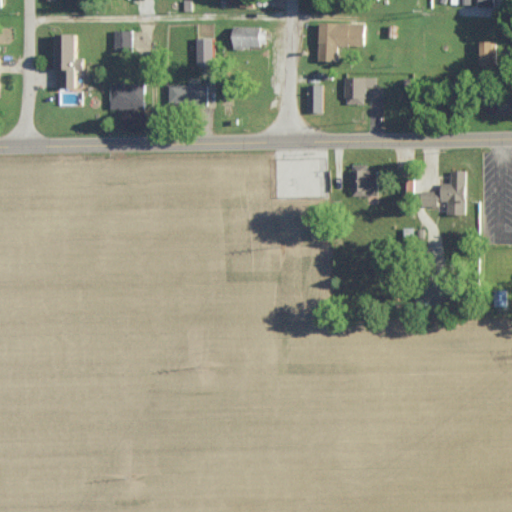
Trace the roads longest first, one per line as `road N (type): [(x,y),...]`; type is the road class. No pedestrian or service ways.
road 1 (tertiary): [(0,145),(511,139)]
road 2 (residential): [(23,145),(27,0)]
road 3 (residential): [(287,142),(288,0)]
